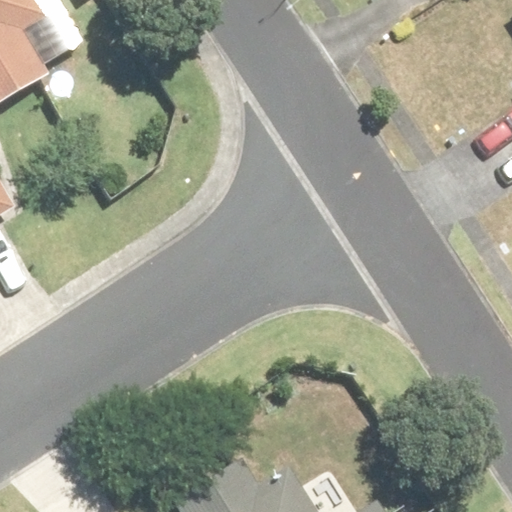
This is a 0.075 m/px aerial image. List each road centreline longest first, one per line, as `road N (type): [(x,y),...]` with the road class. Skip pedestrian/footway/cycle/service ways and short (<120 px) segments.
road 1 (residential): [(0,412),(366,192)]
road 2 (residential): [(366,192),(511,424)]
road 3 (residential): [(241,0),(366,192)]
